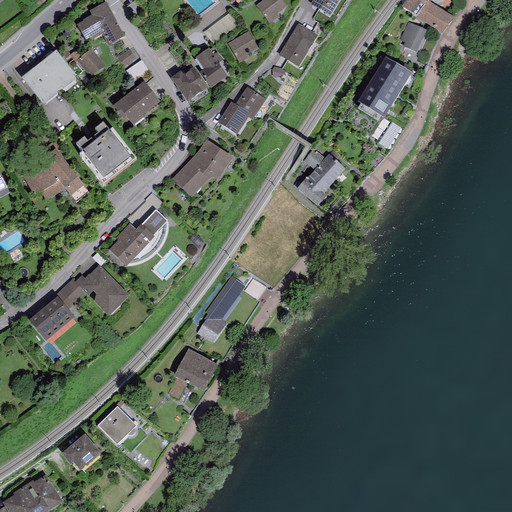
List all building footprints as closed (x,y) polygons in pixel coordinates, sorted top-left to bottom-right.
[(282,0),(262,0),(256,5),(267,20),(269,24),(279,16),(277,13),(286,6),(282,0)] [(339,0),(312,0),(310,5),(329,17),(339,0)] [(407,0),(401,7),(417,17),(415,19),(442,35),(455,20),(429,3),(432,0),(407,0)] [(106,3),(89,13),(91,16),(83,21),(83,22),(77,26),(85,41),(90,38),(92,41),(102,35),(109,47),(124,38),(116,24),(117,23),(106,3)] [(402,48),(416,54),(427,32),(408,23),(400,41),(404,43),(402,48)] [(317,37),(298,25),(279,57),(298,69),(317,37)] [(248,31),(228,43),(238,60),(239,63),(249,58),(247,55),(258,48),(248,31)] [(105,67),(86,43),(70,56),(76,64),(77,63),(91,79),(93,82),(108,70),(105,67)] [(209,50),(196,60),(204,71),(199,74),(211,90),(227,79),(218,66),(223,62),(218,54),(214,57),(209,50)] [(129,51),(116,59),(123,69),(136,61),(129,51)] [(56,53),(21,80),(42,106),(43,105),(45,106),(57,96),(56,95),(62,90),(63,91),(78,80),(56,53)] [(385,60),(358,104),(384,120),(412,76),(385,60)] [(149,73),(141,61),(126,72),(134,84),(149,73)] [(208,91),(192,66),(171,80),(187,105),(208,91)] [(144,83),(112,108),(122,120),(125,118),(133,128),(145,119),(143,117),(160,104),(144,83)] [(265,100),(247,87),(235,104),(250,114),(248,117),(252,120),(265,100)] [(250,114),(235,104),(231,102),(218,123),(236,135),(248,117),(250,114)] [(109,133),(103,125),(95,132),(97,135),(87,143),(84,140),(76,146),(83,154),(79,157),(103,188),(136,162),(112,131),(109,133)] [(234,160),(206,142),(188,161),(203,176),(211,179),(219,182),(234,160)] [(88,195),(55,150),(20,175),(35,197),(41,194),(47,202),(64,190),(70,199),(72,197),(76,204),(88,195)] [(325,160),(313,150),(303,162),(314,172),(314,173),(331,187),(345,171),(328,156),(325,160)] [(203,176),(188,161),(171,178),(191,199),(211,179),(203,176)] [(314,173),(298,190),(318,208),(327,199),(323,195),(331,187),(314,173)] [(0,200),(9,195),(0,177),(0,200)] [(129,225),(116,239),(118,242),(108,252),(126,268),(128,266),(154,239),(153,237),(167,222),(155,211),(142,226),(141,225),(136,231),(129,225)] [(168,224),(167,222),(153,237),(154,239),(128,266),(131,266),(132,266),(135,265),(137,265),(141,264),(143,263),(146,261),(148,260),(152,258),(155,255),(157,253),(158,252),(160,250),(161,248),(162,245),(164,242),(166,239),(167,235),(167,231),(168,227),(168,224)] [(82,276),(75,283),(85,295),(88,297),(93,293),(98,298),(93,303),(108,318),(129,298),(99,267),(90,276),(89,275),(85,279),(82,276)] [(231,277),(205,313),(208,315),(205,319),(206,320),(207,321),(221,320),(224,323),(242,297),(239,295),(245,287),(231,277)] [(54,295),(57,298),(68,310),(85,295),(75,283),(72,280),(54,295)] [(57,298),(29,322),(46,342),(74,319),(68,310),(57,298)] [(226,325),(224,323),(221,320),(207,321),(206,320),(196,334),(213,345),(226,325)] [(188,350),(173,377),(203,394),(218,367),(188,350)] [(136,427),(117,408),(97,427),(116,447),(136,427)] [(101,455),(84,436),(61,456),(70,467),(72,465),(80,473),(101,455)] [(33,481),(12,494),(14,496),(3,504),(5,507),(0,510),(0,511),(49,511),(63,503),(45,476),(34,484),(33,481)]
